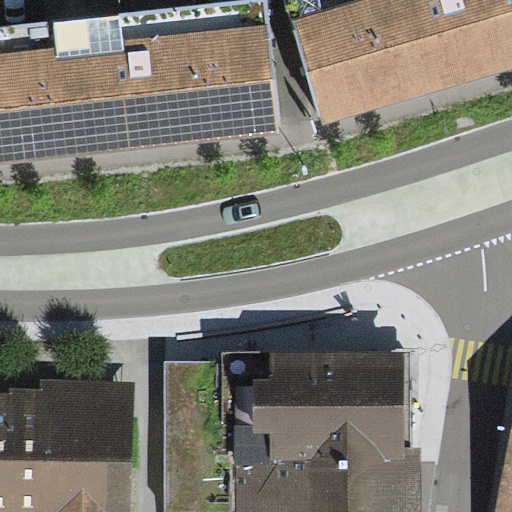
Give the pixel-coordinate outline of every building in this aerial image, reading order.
[(268,0),(252,0),(0,29),(0,166),(285,138),(268,0)] [(511,0),(280,0),(319,126),(511,67),(511,0)] [(407,511),(404,352),(162,356),(164,509),(234,508),(233,511),(407,511)] [(0,511),(131,511),(133,382),(40,380),(40,389),(11,388),(11,394),(0,393),(0,511)] [(511,511),(511,456),(497,511),(511,511)]
